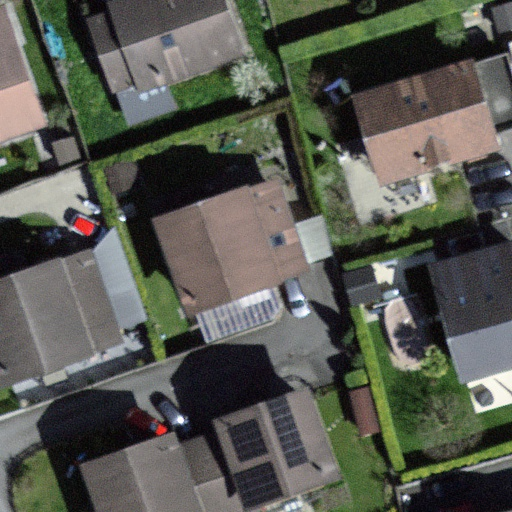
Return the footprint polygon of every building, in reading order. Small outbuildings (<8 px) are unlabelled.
[(241,53),(221,0),(121,0),(114,3),(117,10),(93,18),(116,85),(139,77),(143,87),(241,53)] [(511,22),(511,4),(497,7),(502,25),(511,22)] [(0,137),(42,123),(2,8),(0,8),(0,137)] [(511,123),(511,75),(506,57),(474,67),(473,62),(359,96),(384,181),(495,148),(490,130),(511,123)] [(305,265),(277,185),(248,194),(246,189),(157,219),(189,310),(278,280),(276,275),(305,265)] [(511,362),(511,242),(433,266),(466,376),(511,362)] [(118,339),(89,256),(62,265),(61,261),(0,282),(0,375),(3,383),(91,352),(90,349),(118,339)] [(377,294),(368,267),(346,274),(355,301),(377,294)] [(378,429),(366,389),(352,393),(363,433),(378,429)] [(305,391),(219,422),(223,433),(249,507),(336,476),(305,391)] [(197,511),(234,511),(249,507),(223,433),(175,450),(197,511)] [(85,467),(101,511),(197,511),(175,450),(170,436),(85,467)]
